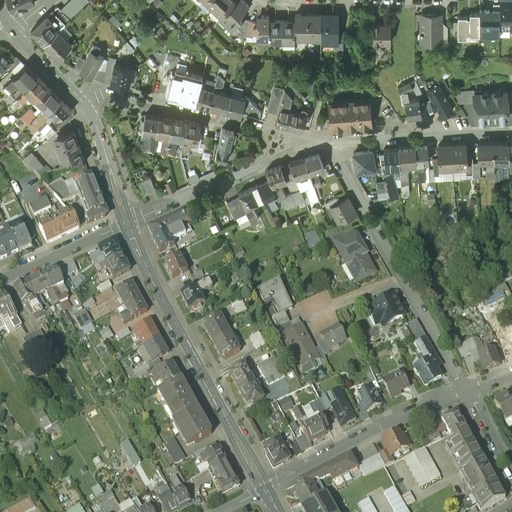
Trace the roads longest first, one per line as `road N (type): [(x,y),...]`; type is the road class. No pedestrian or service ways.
road 1 (tertiary): [(265,488),(126,226)]
road 2 (residential): [(304,147),(297,138),(105,94),(82,100)]
road 3 (residential): [(467,385),(265,488)]
road 4 (residential): [(304,147),(126,226)]
road 5 (residential): [(511,133),(333,143)]
road 6 (residential): [(333,143),(402,276)]
road 7 (residential): [(126,226),(0,285)]
road 8 (tertiary): [(126,226),(82,100)]
road 9 (residential): [(402,276),(467,385)]
